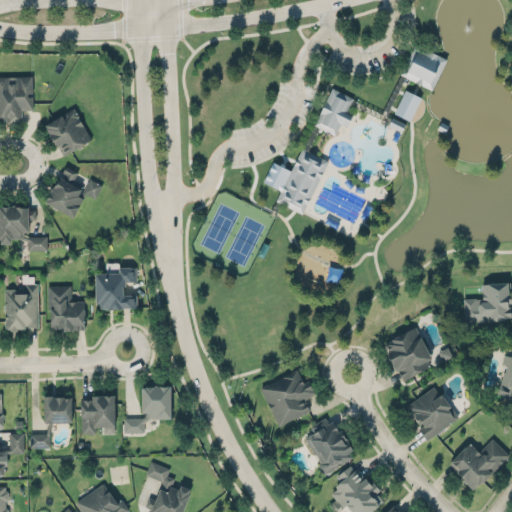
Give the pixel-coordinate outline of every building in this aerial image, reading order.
[(400,73),(415,43),(431,51),(446,59),(431,89),(418,82),(400,73)] [(0,76),(0,121),(21,121),(21,110),(32,109),(32,76),(0,76)] [(332,87),(353,98),(347,110),(353,113),(346,126),(340,123),(334,135),(314,124),(332,87)] [(393,113),(410,121),(421,97),(404,89),(393,113)] [(61,155),(91,141),(75,108),(45,123),(61,155)] [(302,147),(328,161),(301,213),(278,201),(275,200),(282,186),(302,147)] [(72,184),(77,171),(63,165),(46,204),(75,216),(82,197),(78,196),(81,188),(72,184)] [(96,200),(102,184),(88,178),(82,194),(96,200)] [(0,205),(29,205),(29,209),(36,209),(36,220),(29,220),(30,233),(27,233),(27,236),(47,236),(48,250),(26,250),(26,241),(21,239),(12,239),(12,245),(0,245),(0,205)] [(94,273),(118,272),(118,267),(136,266),(136,281),(125,282),(125,286),(122,286),(122,295),(136,294),(137,306),(134,307),(134,308),(122,308),(122,309),(106,310),(106,308),(99,309),(99,303),(95,303),(94,273)] [(25,283),(25,289),(14,289),(13,288),(6,288),(5,289),(4,289),(4,329),(9,328),(9,331),(17,330),(17,328),(25,328),(25,327),(38,327),(37,283),(25,283)] [(463,298),(464,324),(504,321),(504,319),(511,318),(511,307),(508,307),(508,304),(511,303),(511,294),(508,295),(507,283),(481,285),(482,297),(463,298)] [(47,285),(70,285),(71,300),(83,300),(84,330),(63,331),(63,329),(50,329),(50,310),(47,309),(47,285)] [(414,327),(431,358),(426,361),(429,367),(403,380),(398,372),(396,373),(384,349),(386,347),(384,343),(414,327)] [(511,398),(497,395),(497,393),(497,388),(500,385),(503,372),(505,372),(507,364),(501,363),(504,354),(511,356),(511,398)] [(259,387),(296,369),(301,379),(306,377),(314,393),(304,399),(309,410),(279,425),(259,387)] [(426,440),(458,417),(434,385),(405,406),(421,427),(418,429),(426,440)] [(170,386),(170,419),(149,419),(143,423),(143,432),(124,432),(124,418),(141,418),(146,416),(146,413),(141,413),(141,386),(170,386)] [(79,397),(90,397),(90,395),(114,394),(114,433),(102,433),(102,428),(96,428),(96,433),(94,434),(88,435),(87,434),(80,434),(79,397)] [(48,423),(46,433),(30,433),(30,447),(49,448),(50,432),(51,423),(71,422),(70,398),(63,398),(63,397),(52,397),(52,395),(43,395),(43,423),(48,423)] [(304,438),(308,436),(313,432),(310,426),(324,417),(328,424),(333,421),(336,428),(338,432),(341,431),(346,440),(352,450),(349,452),(352,457),(325,474),(324,474),(323,473),(322,472),(320,471),(319,469),(319,467),(318,465),(318,464),(321,462),(315,453),(314,454),(304,438)] [(23,432),(9,432),(9,448),(0,450),(0,476),(4,476),(4,465),(0,465),(0,454),(11,452),(24,452),(23,432)] [(508,454),(491,438),(479,451),(468,442),(447,464),(475,490),(508,454)] [(173,479),(170,486),(178,489),(179,485),(190,489),(188,494),(189,495),(182,511),(150,511),(151,510),(144,507),(148,497),(155,499),(162,481),(144,475),(150,460),(169,468),(166,476),(173,479)] [(369,511),(383,501),(376,492),(353,462),(336,475),(341,482),(332,490),(349,511),(369,511)] [(81,511),(75,502),(103,483),(108,492),(115,502),(120,498),(128,510),(125,511),(81,511)] [(0,511),(8,511),(8,509),(7,508),(6,508),(5,500),(7,500),(8,499),(8,492),(7,490),(5,490),(5,486),(0,486),(0,511)] [(401,511),(394,503),(384,511),(401,511)]
